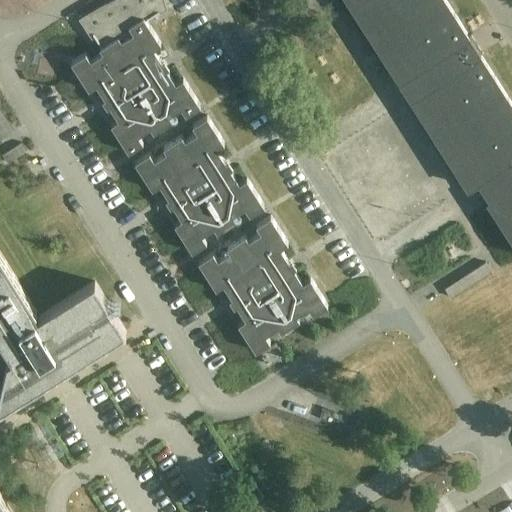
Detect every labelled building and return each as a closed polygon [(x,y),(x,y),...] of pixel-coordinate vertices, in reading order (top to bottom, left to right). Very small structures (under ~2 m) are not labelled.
[(175,83),(167,70),(167,69),(164,71),(159,63),(162,62),(153,48),(160,43),(145,19),(146,18),(159,10),(158,10),(162,8),(159,0),(115,0),(109,3),(99,8),(90,13),(81,19),(82,20),(84,19),(101,45),(102,46),(100,47),(102,52),(90,60),(86,53),(71,62),(89,89),(96,84),(104,97),(105,98),(108,96),(112,104),(109,105),(110,106),(118,119),(111,124),(128,151),(143,142),(138,135),(150,127),(153,132),(172,120),(173,121),(175,121),(176,120),(177,119),(177,118),(177,116),(176,115),(174,114),(173,115),(171,113),(181,107),(186,115),(200,105),(183,78),(175,83)] [(511,104),(490,70),(480,55),(482,53),(482,52),(479,54),(469,38),(472,36),(471,35),(469,36),(445,0),(349,0),(357,13),(400,80),(401,81),(404,79),(414,95),(411,97),(412,98),(453,164),(468,186),(469,187),(476,183),(478,181),(490,199),(487,201),(488,202),(511,239),(511,104)] [(0,140),(14,132),(0,109),(0,140)] [(239,183),(231,170),(230,169),(227,171),(223,163),(225,162),(225,160),(217,148),(224,143),(207,116),(192,125),(197,132),(185,140),(181,135),(163,147),(162,146),(160,146),(159,147),(158,148),(158,149),(158,150),(158,151),(158,152),(159,152),(161,152),(162,152),(163,152),(164,154),(154,160),(149,152),(135,161),(152,189),(160,184),(168,198),(171,196),(176,203),(173,205),(174,206),(182,219),(174,224),(192,251),(206,242),(200,232),(212,224),(217,232),(235,220),(236,220),(237,221),(238,221),(240,220),(240,219),(241,218),(241,217),(240,215),(238,214),(237,214),(236,215),(235,213),(245,207),(249,214),(264,205),(246,178),(239,183)] [(1,154),(7,163),(26,151),(21,142),(1,154)] [(303,282),(294,270),(294,269),(291,270),(286,263),(289,261),(280,248),(288,243),(270,215),(256,224),(261,232),(248,240),(245,235),(226,247),(225,246),(224,246),(223,247),(222,248),(222,250),(223,252),(224,252),(225,252),(226,252),(226,251),(227,253),(218,260),(213,252),(198,261),(216,289),(223,284),(231,297),(234,295),(240,303),(237,305),(237,306),(245,319),(238,324),(256,351),(270,342),(265,334),(277,326),(280,331),(299,319),(300,319),(301,319),(302,318),(303,317),(303,316),(303,315),(303,314),(302,314),(300,314),(299,313),(308,307),(313,314),(327,305),(310,277),(303,282)] [(0,410),(126,331),(111,307),(95,281),(38,316),(35,312),(36,311),(0,253),(0,340),(11,358),(7,361),(0,391),(0,410)] [(276,344),(261,353),(268,365),(283,355),(276,344)] [(238,497),(245,509),(263,498),(255,485),(238,497)] [(0,511),(11,511),(0,494),(0,511)]
